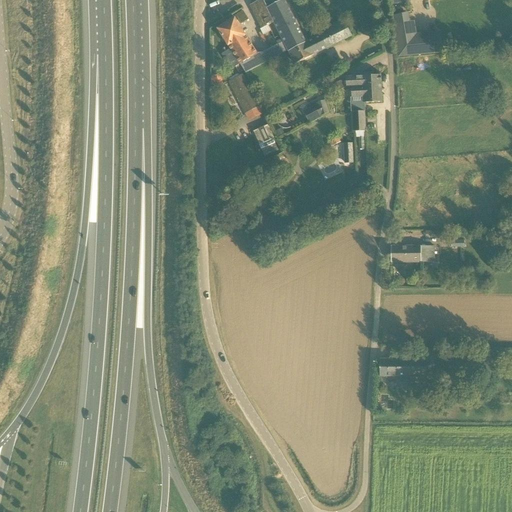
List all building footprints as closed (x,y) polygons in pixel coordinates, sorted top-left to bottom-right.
[(270,25),(274,22),(276,22),(269,8),(268,9),(263,0),(261,0),(251,5),(250,5),(255,14),(262,29),(270,25)] [(276,22),(274,22),(284,42),(289,51),(307,42),(285,0),(283,0),(269,8),(276,22)] [(414,23),(407,24),(405,14),(393,16),(398,46),(400,55),(443,51),(440,32),(417,35),(414,23)] [(283,54),(279,45),(261,54),(257,53),(235,18),(218,29),(245,73),(283,54)] [(307,42),(289,51),(295,64),(352,36),(345,20),(319,33),(320,35),(307,42)] [(363,83),(381,83),(381,75),(373,76),(373,73),(363,74),(363,76),(346,77),(347,87),(351,87),(354,87),(364,86),(363,83)] [(212,76),(212,85),(223,85),(223,76),(212,76)] [(245,114),(258,108),(243,76),(230,82),(245,114)] [(354,87),(351,87),(352,98),(364,97),(364,103),(382,102),(381,83),(363,83),(364,86),(354,87)] [(309,122),(321,116),(329,113),(326,102),(318,105),(304,111),(309,122)] [(366,131),(365,111),(353,112),(354,132),(366,131)] [(268,125),(264,127),(270,140),(273,139),(274,138),(268,125)] [(276,131),(279,137),(284,134),(281,128),(276,131)] [(258,129),(253,132),(259,145),(264,143),(258,129)] [(330,140),(333,146),(341,142),(338,136),(330,140)] [(264,143),(259,145),(262,150),(275,144),(273,139),(270,140),(264,143)] [(345,162),(353,162),(354,143),(346,143),(345,162)] [(282,173),(285,180),(295,174),(292,168),(282,173)] [(391,247),(391,263),(434,263),(434,246),(391,247)] [(427,383),(427,360),(380,360),(380,376),(403,377),(403,383),(427,383)] [(461,390),(461,399),(480,400),(480,391),(461,390)]
